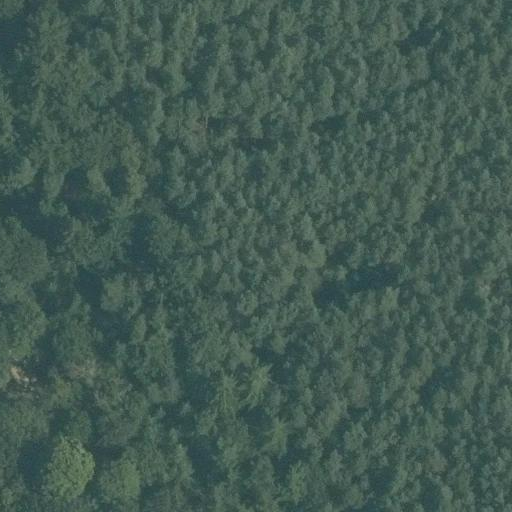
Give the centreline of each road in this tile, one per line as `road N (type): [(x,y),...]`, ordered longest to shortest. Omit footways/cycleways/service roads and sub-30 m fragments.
road 1 (track): [(6,327),(511,228)]
road 2 (track): [(112,511),(0,315)]
